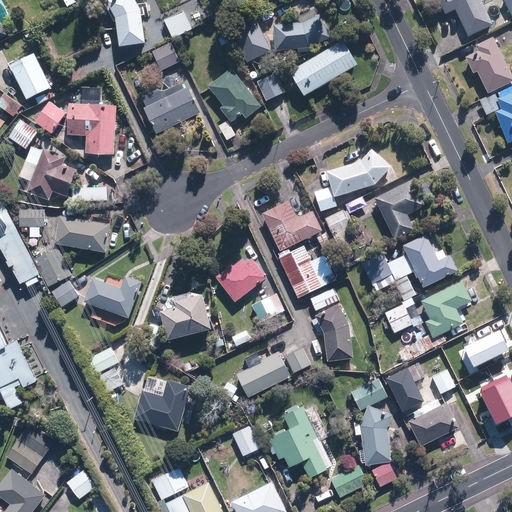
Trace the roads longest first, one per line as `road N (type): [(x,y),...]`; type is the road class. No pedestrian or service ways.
road 1 (residential): [(175,199),(423,81)]
road 2 (residential): [(511,265),(423,81)]
